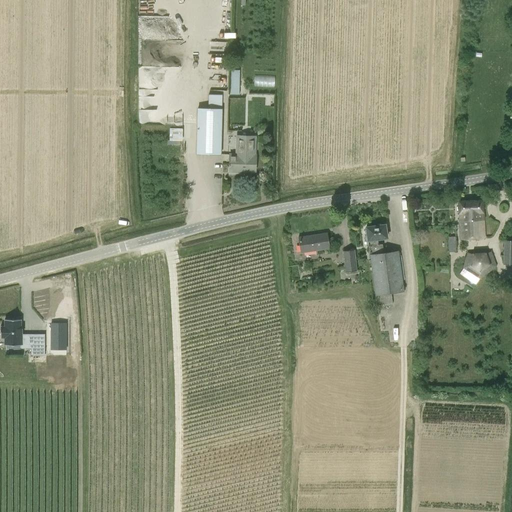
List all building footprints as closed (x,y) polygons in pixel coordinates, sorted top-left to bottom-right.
[(240,70),(232,70),(231,95),(239,95),(240,70)] [(275,87),(276,75),(255,74),(255,86),(275,87)] [(222,109),(221,109),(221,95),(208,94),(207,108),(196,108),(195,154),(220,155),(222,109)] [(182,141),(182,129),(169,128),(169,141),(174,141),(174,145),(180,145),(180,141),(182,141)] [(255,136),(236,136),(235,154),(229,154),(228,173),(237,173),(237,171),(255,172),(255,155),(255,136)] [(460,240),(484,239),(482,202),(458,203),(460,240)] [(386,225),(366,228),(376,307),(392,304),(391,294),(403,292),(398,253),(383,255),(382,246),(379,247),(378,240),(388,239),(386,225)] [(300,254),(329,250),(326,235),(298,240),(300,254)] [(511,240),(503,240),(503,264),(511,264),(511,240)] [(342,251),(344,265),(344,272),(356,271),(354,250),(342,251)] [(471,254),(466,252),(462,268),(463,269),(461,276),(473,284),(479,279),(480,279),(496,266),(491,251),(485,253),(471,254)] [(22,345),(22,344),(32,344),(32,335),(22,335),(22,327),(21,327),(21,319),(5,319),(5,326),(0,326),(0,338),(5,338),(5,345),(22,345)]
